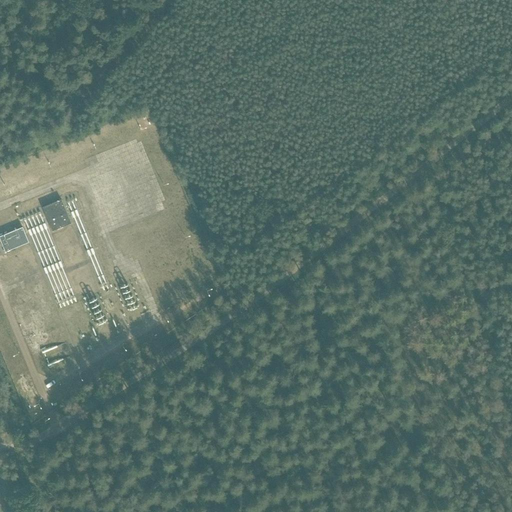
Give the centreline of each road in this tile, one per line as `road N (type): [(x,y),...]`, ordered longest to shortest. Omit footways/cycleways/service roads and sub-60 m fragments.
road 1 (unclassified): [(0,450),(49,432),(209,331),(511,97)]
road 2 (track): [(424,166),(511,444)]
road 3 (track): [(174,0),(47,133),(0,152)]
